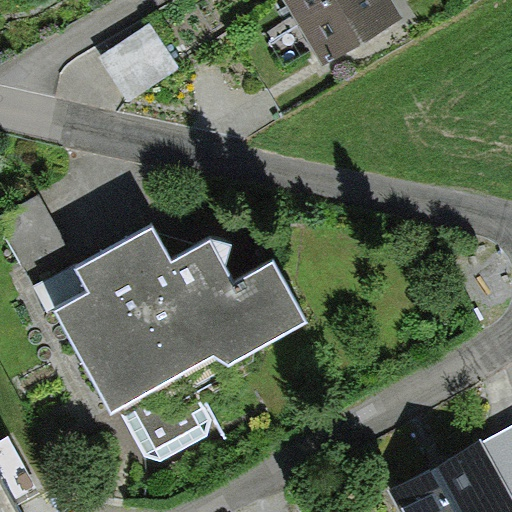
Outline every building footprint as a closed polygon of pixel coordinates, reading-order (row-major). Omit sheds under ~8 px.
[(281,0),(325,73),(403,26),(387,0),(281,0)] [(99,61),(129,106),(182,71),(152,25),(99,61)] [(0,210),(0,220),(24,263),(69,238),(41,188),(0,210)] [(191,373),(313,308),(276,239),(233,261),(226,246),(233,226),(213,218),(173,239),(154,204),(75,246),(89,271),(54,290),(115,403),(122,399),(120,407),(145,455),(167,459),(209,433),(214,416),(191,373)] [(406,511),(511,511),(511,486),(481,430),(389,479),(406,511)] [(0,511),(21,511),(0,472),(0,511)]
